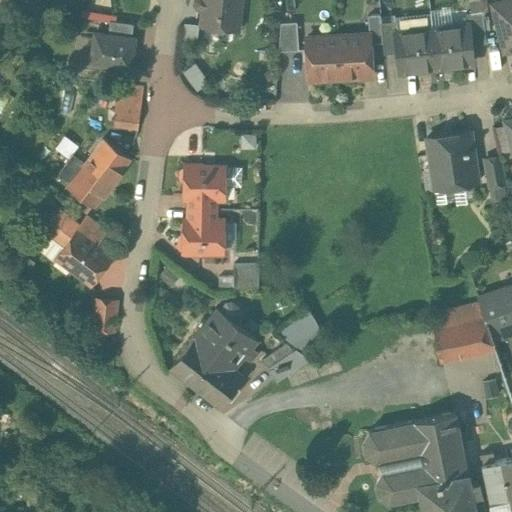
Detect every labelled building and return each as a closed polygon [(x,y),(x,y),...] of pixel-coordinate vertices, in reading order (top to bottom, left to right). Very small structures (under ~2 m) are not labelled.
[(203,0),(201,23),(238,27),(240,0),(203,0)] [(511,7),(494,12),(504,51),(511,48),(511,7)] [(482,10),(466,12),(467,23),(468,23),(471,44),(486,42),(482,10)] [(380,13),(367,14),(369,33),(370,33),(370,42),(382,41),(381,22),(380,13)] [(396,20),(381,22),(382,41),(383,53),(398,52),(396,31),(397,31),(396,20)] [(133,24),(111,21),(109,34),(131,36),(133,24)] [(296,21),(280,22),(279,50),(298,49),(296,21)] [(188,23),(187,37),(203,39),(204,33),(222,35),(222,26),(188,23)] [(467,23),(432,27),(436,66),(473,62),(471,44),(468,23),(467,23)] [(397,31),(396,31),(398,52),(400,70),(436,66),(432,27),(397,31)] [(109,34),(95,32),(90,63),(131,69),(135,37),(131,36),(109,34)] [(369,33),(338,35),(340,77),(355,76),(356,75),(372,74),(370,42),(370,33),(369,33)] [(338,35),(306,37),(308,77),(323,76),(325,78),(340,77),(338,35)] [(143,86),(119,83),(113,125),(137,128),(143,86)] [(470,129),(426,136),(434,187),(478,181),(470,129)] [(71,154),(79,142),(67,133),(58,145),(71,154)] [(70,181),(67,185),(95,206),(131,158),(103,137),(84,163),(70,181)] [(73,155),(59,173),(70,181),(84,163),(73,155)] [(499,155),(485,158),(490,185),(504,183),(499,155)] [(225,166),(185,166),(181,170),(181,177),(184,181),(184,196),(216,196),(224,196),(225,166)] [(216,196),(188,196),(188,207),(216,208),(216,196)] [(216,208),(188,207),(187,219),(215,220),(216,208)] [(65,213),(54,215),(48,223),(49,234),(64,246),(76,231),(80,226),(65,213)] [(105,230),(87,216),(80,226),(76,231),(95,245),(105,230)] [(187,219),(184,219),(183,233),(179,238),(179,246),(183,249),(223,250),(224,220),(215,220),(187,219)] [(76,231),(64,246),(57,256),(91,283),(111,258),(95,245),(76,231)] [(18,250),(3,269),(20,282),(35,262),(18,250)] [(258,262),(233,263),(234,287),(258,286),(258,262)] [(511,286),(478,298),(479,301),(490,333),(511,325),(511,286)] [(115,301),(97,299),(93,328),(111,330),(115,301)] [(479,301),(430,312),(440,361),(495,350),(490,333),(479,301)] [(260,324),(235,306),(227,315),(252,334),(260,324)] [(227,315),(218,307),(194,338),(194,337),(171,366),(220,405),(243,377),(232,368),(257,338),(252,334),(227,315)] [(308,309),(277,331),(300,349),(323,336),(308,309)] [(297,349),(268,369),(276,381),(309,358),(297,349)] [(454,413),(369,430),(363,440),(366,455),(376,461),(379,460),(382,472),(376,481),(379,496),(388,502),(409,498),(411,495),(421,493),(425,511),(476,511),(474,500),(483,498),(479,480),(470,481),(468,472),(467,473),(454,413)] [(511,458),(482,464),(491,511),(497,511),(511,508),(511,458)] [(37,478),(23,481),(29,511),(43,511),(45,511),(37,478)]
